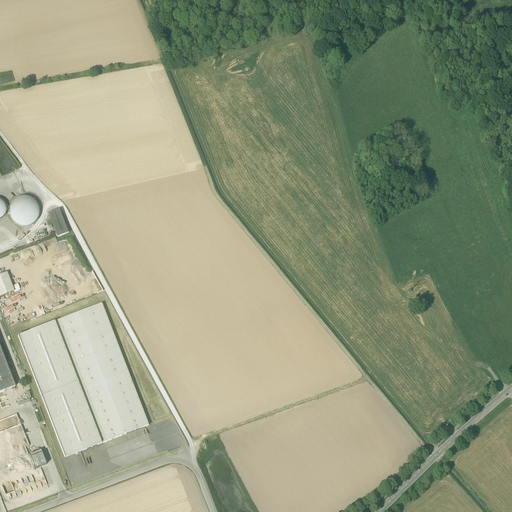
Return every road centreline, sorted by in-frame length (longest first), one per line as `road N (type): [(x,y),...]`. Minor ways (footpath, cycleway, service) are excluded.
road 1 (unclassified): [(0,132),(64,209),(192,443),(193,462)]
road 2 (secondary): [(379,511),(511,388)]
